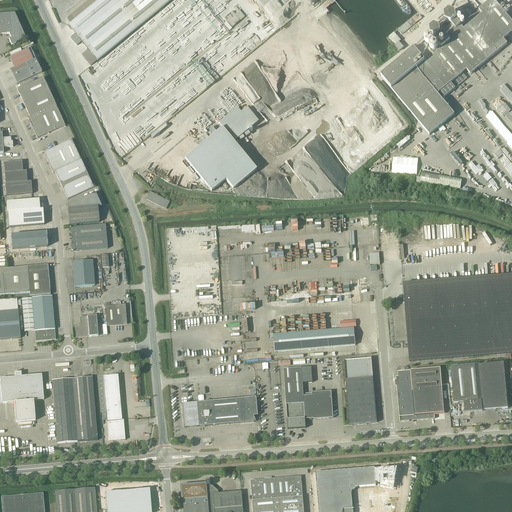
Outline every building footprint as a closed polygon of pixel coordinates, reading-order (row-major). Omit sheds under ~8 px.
[(99,0),(68,26),(96,61),(171,0),(99,0)] [(384,75),(382,72),(380,74),(382,76),(381,77),(429,135),(454,115),(442,100),(437,94),(467,70),(471,75),(490,60),(489,59),(507,44),(503,40),(511,32),(511,22),(505,15),(509,12),(506,8),(502,11),(492,0),(491,0),(470,18),(473,22),(465,30),(457,21),(456,14),(450,12),(445,16),(446,23),(452,25),(453,26),(442,35),(441,34),(440,28),(435,26),(430,30),(431,36),(437,38),(437,39),(435,40),(442,48),(434,55),(424,43),(415,50),(414,49),(384,75)] [(237,14),(241,20),(246,17),(241,11),(237,14)] [(12,45),(26,39),(14,14),(0,15),(0,35),(9,34),(12,39),(9,40),(12,45)] [(42,73),(30,48),(9,58),(13,67),(10,69),(10,70),(10,71),(17,85),(42,73)] [(22,50),(21,48),(11,53),(12,56),(16,55),(16,53),(22,50)] [(260,68),(246,77),(260,98),(274,88),(260,68)] [(65,126),(43,78),(17,90),(29,117),(28,118),(37,139),(65,126)] [(241,113),(237,109),(218,124),(222,128),(184,160),(211,192),(225,181),(233,190),(256,170),(233,143),(258,122),(247,108),(241,113)] [(2,134),(0,133),(0,153),(3,154),(3,148),(13,147),(12,142),(11,142),(11,139),(2,139),(2,134)] [(93,188),(72,140),(44,153),(53,174),(55,173),(67,200),(93,188)] [(419,175),(420,159),(392,157),(392,169),(387,169),(387,173),(419,175)] [(32,194),(31,182),(27,182),(26,172),(22,172),(22,162),(4,163),(6,197),(32,194)] [(423,171),(421,182),(460,189),(462,179),(423,171)] [(146,200),(166,210),(169,202),(150,192),(146,200)] [(95,193),(67,205),(68,210),(69,225),(99,223),(98,207),(102,207),(95,193)] [(39,200),(6,203),(8,228),(44,225),(43,210),(40,210),(39,200)] [(339,221),(326,221),(326,227),(332,227),(338,227),(338,223),(347,222),(346,217),(339,217),(339,221)] [(107,249),(105,225),(70,228),(71,230),(70,231),(70,233),(71,234),(72,247),(71,248),(71,250),(72,251),(73,252),(107,249)] [(214,255),(214,243),(217,243),(216,227),(163,228),(171,230),(171,238),(177,237),(178,243),(185,243),(183,249),(190,249),(190,262),(191,262),(192,255),(193,258),(194,258),(197,255),(197,256),(200,255),(201,253),(202,255),(208,256),(208,260),(208,261),(209,262),(215,262),(217,263),(218,259),(217,259),(217,257),(214,255)] [(46,233),(11,236),(12,250),(48,247),(46,233)] [(370,265),(380,265),(379,253),(369,254),(370,265)] [(95,286),(93,261),(72,262),(74,287),(95,286)] [(0,295),(30,293),(30,297),(50,295),(50,289),(51,289),(50,277),(49,277),(48,270),(48,266),(0,269),(0,295)] [(511,275),(403,285),(404,303),(392,304),(395,343),(407,342),(409,362),(511,353),(511,275)] [(366,279),(351,280),(352,291),(359,290),(359,287),(366,287),(366,279)] [(209,299),(208,305),(215,302),(214,300),(215,296),(216,299),(220,300),(217,301),(220,301),(221,300),(220,298),(221,296),(218,290),(214,292),(211,285),(209,284),(208,288),(205,289),(203,284),(201,292),(201,293),(200,299),(201,299),(203,304),(204,299),(205,295),(208,295),(209,299)] [(353,303),(360,302),(359,290),(352,291),(353,303)] [(32,298),(22,299),(25,333),(34,332),(35,342),(36,342),(56,340),(55,330),(52,297),(32,298)] [(107,327),(127,325),(125,305),(105,307),(107,327)] [(0,340),(21,339),(19,312),(0,312),(0,340)] [(98,337),(96,317),(81,318),(81,324),(80,326),(82,328),(78,332),(79,338),(98,337)] [(354,328),(274,335),(275,352),(355,346),(354,328)] [(212,343),(184,345),(184,358),(212,356),(212,343)] [(244,345),(231,346),(231,354),(244,353),(244,345)] [(350,425),(377,423),(375,398),(373,378),(371,359),(344,361),(346,380),(350,425)] [(479,364),(473,365),(476,401),(482,401),(483,411),(508,409),(504,363),(480,366),(479,366),(479,364)] [(469,365),(450,367),(454,404),(476,401),(473,365),(469,365)] [(301,368),(283,370),(288,430),(306,428),(305,420),(314,419),(314,420),(333,418),(331,392),(303,394),(303,384),(313,383),(312,367),(301,368)] [(398,377),(396,377),(399,417),(400,417),(400,422),(413,421),(416,421),(434,419),(434,414),(444,413),(442,388),(440,369),(410,371),(398,372),(398,377)] [(15,374),(15,378),(0,379),(0,381),(0,384),(0,404),(2,404),(14,403),(16,423),(35,421),(34,405),(34,401),(44,400),(41,376),(21,377),(21,373),(15,374)] [(103,377),(97,377),(100,413),(106,413),(107,422),(108,437),(108,442),(125,441),(123,420),(122,420),(118,376),(103,377)] [(92,378),(72,379),(77,443),(97,441),(92,378)] [(72,379),(52,381),(57,444),(77,443),(72,379)] [(187,404),(182,404),(184,428),(189,428),(239,424),(242,424),(249,423),(254,422),(254,416),(258,416),(256,398),(247,399),(237,399),(187,404)] [(481,401),(464,403),(465,414),(482,412),(481,401)] [(316,473),(318,511),(352,511),(353,509),(351,493),(356,488),(376,486),(376,483),(381,482),(380,487),(393,490),(395,478),(395,474),(396,474),(397,467),(374,469),(374,468),(316,473)] [(251,481),(253,511),(303,511),(301,477),(251,481)] [(182,487),(183,511),(243,511),(241,492),(218,494),(218,491),(212,486),(211,486),(210,481),(206,481),(206,484),(182,487)] [(151,511),(149,487),(105,491),(106,511),(151,511)] [(96,511),(95,489),(74,490),(76,511),(96,511)] [(54,492),(55,511),(76,511),(74,490),(54,492)] [(44,511),(43,494),(1,497),(2,511),(44,511)]
